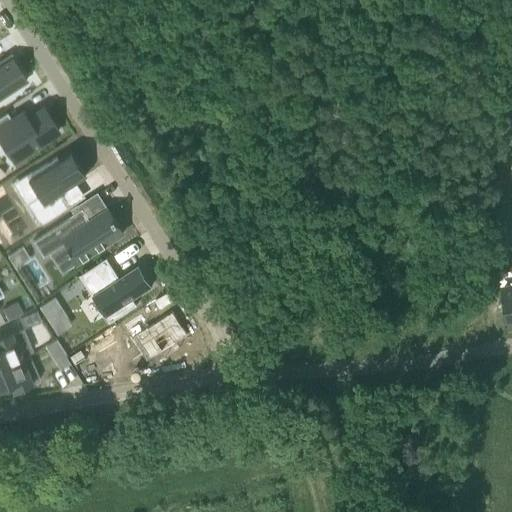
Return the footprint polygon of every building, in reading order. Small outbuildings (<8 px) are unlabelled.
[(0,97),(25,81),(10,58),(0,64),(0,97)] [(6,113),(0,116),(0,143),(11,161),(19,157),(30,150),(39,144),(50,137),(57,132),(50,121),(51,121),(46,113),(45,113),(43,109),(38,111),(26,119),(22,113),(17,116),(17,115),(10,120),(6,113)] [(55,157),(25,177),(37,196),(26,203),(39,225),(68,206),(59,193),(86,176),(71,152),(57,161),(55,157)] [(511,155),(506,155),(503,178),(511,179),(511,155)] [(82,208),(32,241),(42,256),(63,242),(76,262),(123,233),(107,209),(90,221),(82,208)] [(21,247),(6,256),(14,267),(28,258),(21,247)] [(105,258),(79,275),(92,295),(105,316),(106,315),(110,322),(135,305),(131,299),(151,286),(138,265),(118,279),(105,258)] [(53,298),(39,307),(48,320),(55,316),(61,312),(61,311),(53,298)] [(16,302),(2,309),(7,319),(7,320),(22,313),(16,302)] [(35,310),(18,317),(22,328),(40,321),(35,310)] [(0,366),(19,358),(19,357),(10,337),(8,333),(0,336),(0,366)] [(63,352),(53,359),(60,369),(70,363),(63,352)] [(0,386),(9,383),(12,391),(39,380),(28,355),(28,354),(24,355),(19,357),(19,358),(0,366),(0,386)]
